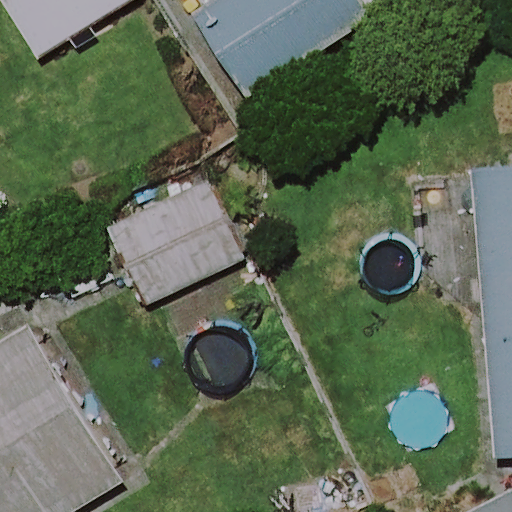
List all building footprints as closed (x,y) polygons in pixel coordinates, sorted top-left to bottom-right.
[(134,0),(0,0),(0,8),(34,63),(134,0)] [(368,17),(356,0),(184,0),(180,4),(244,100),(368,17)] [(511,182),(466,185),(484,458),(511,455),(511,182)] [(209,220),(115,259),(135,306),(228,268),(209,220)] [(0,511),(71,511),(117,484),(24,332),(0,347),(0,511)] [(511,511),(511,499),(485,511),(511,511)]
